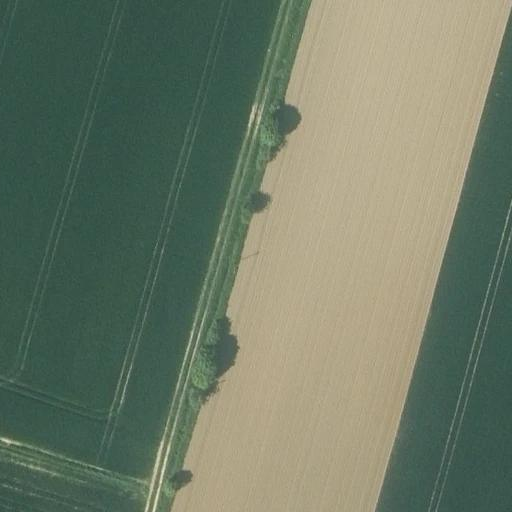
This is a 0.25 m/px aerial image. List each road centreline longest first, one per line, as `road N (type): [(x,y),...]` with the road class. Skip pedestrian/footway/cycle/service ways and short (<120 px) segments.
road 1 (track): [(267,0),(141,511)]
road 2 (track): [(152,474),(0,443)]
